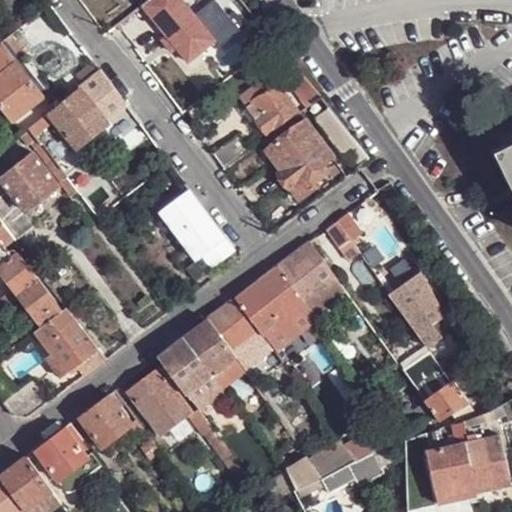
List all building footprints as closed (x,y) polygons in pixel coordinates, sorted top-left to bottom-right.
[(188,64),(215,42),(181,0),(175,0),(175,1),(173,0),(147,0),(141,5),(156,23),(165,34),(176,49),(188,64)] [(36,14),(31,18),(37,26),(54,13),(52,11),(48,5),(36,14)] [(141,5),(116,26),(117,26),(129,44),(156,23),(141,5)] [(176,49),(165,34),(161,38),(172,52),(176,49)] [(0,42),(14,61),(15,62),(19,58),(4,39),(0,42)] [(0,72),(14,61),(0,42),(0,72)] [(285,53),(276,42),(264,50),(274,62),(285,53)] [(285,53),(274,62),(288,81),(292,77),(305,94),(311,102),(320,96),(285,53)] [(0,108),(10,122),(43,97),(15,62),(14,61),(0,72),(0,108)] [(99,72),(78,89),(105,121),(125,106),(99,72)] [(292,77),(288,81),(301,97),(305,94),(292,77)] [(239,97),(245,106),(266,90),(260,82),(239,97)] [(247,108),(255,118),(266,133),(296,110),(276,83),(266,90),(245,106),(247,108)] [(78,89),(47,113),(52,120),(75,147),(106,122),(105,121),(78,89)] [(350,151),(359,144),(329,107),(316,118),(345,155),(350,151)] [(247,108),(243,112),(251,122),(255,118),(247,108)] [(27,129),(32,136),(52,120),(47,113),(27,129)] [(305,121),(266,150),(280,169),(276,172),(288,189),(290,187),(298,199),(316,185),(313,181),(326,172),(321,164),(331,157),(305,121)] [(2,148),(8,157),(29,140),(59,181),(65,177),(32,136),(27,129),(2,148)] [(213,157),(222,169),(248,150),(239,138),(213,157)] [(370,158),(359,144),(350,151),(361,165),(370,158)] [(511,144),(501,150),(511,171),(511,144)] [(0,179),(24,210),(57,185),(30,150),(0,174),(0,179)] [(511,171),(501,150),(495,153),(511,187),(511,171)] [(66,154),(58,162),(68,173),(76,166),(66,154)] [(0,220),(13,238),(15,239),(38,221),(34,215),(24,210),(0,179),(0,220)] [(232,253),(186,192),(159,212),(196,261),(202,256),(211,269),(232,253)] [(346,214),(335,222),(350,242),(355,238),(361,233),(346,214)] [(0,264),(16,252),(16,251),(13,249),(10,249),(7,251),(3,246),(13,238),(0,220),(0,264)] [(335,222),(326,230),(348,259),(358,252),(353,246),(350,242),(335,222)] [(276,267),(305,305),(336,281),(307,244),(276,267)] [(362,257),(365,261),(376,276),(388,267),(374,248),(362,257)] [(0,269),(18,292),(36,277),(17,251),(16,252),(0,264),(0,269)] [(365,261),(359,266),(370,281),(376,276),(365,261)] [(276,267),(235,299),(257,329),(263,337),(277,326),(294,313),(305,305),(276,267)] [(389,294),(420,334),(434,325),(445,317),(424,278),(420,272),(389,294)] [(42,324),(61,310),(36,277),(18,292),(42,324)] [(305,305),(313,316),(344,293),(336,281),(305,305)] [(235,299),(206,321),(228,350),(257,329),(235,299)] [(302,324),(313,316),(305,305),(294,313),(302,324)] [(64,371),(96,347),(65,307),(61,310),(42,324),(34,330),(37,335),(53,355),(50,357),(48,360),(57,372),(61,372),(64,370),(64,371)] [(294,313),(277,326),(285,337),(302,324),(294,313)] [(184,337),(212,375),(225,365),(234,358),(228,350),(206,321),(184,337)] [(434,325),(420,334),(428,345),(442,337),(434,325)] [(269,345),(271,347),(285,337),(277,326),(263,337),(269,345)] [(239,364),(241,366),(269,345),(263,337),(257,329),(228,350),(234,358),(239,364)] [(184,337),(158,357),(165,366),(176,381),(187,395),(198,410),(224,390),(223,388),(212,375),(184,337)] [(64,371),(73,383),(105,359),(96,347),(64,371)] [(426,401),(425,402),(432,410),(439,420),(440,421),(453,413),(456,419),(475,409),(469,401),(468,399),(459,387),(454,381),(454,382),(431,350),(403,370),(426,401)] [(451,353),(440,361),(454,381),(459,387),(469,379),(451,353)] [(239,364),(234,358),(212,375),(223,388),(245,372),(241,366),(239,364)] [(176,381),(165,366),(158,371),(170,385),(176,381)] [(0,370),(0,398),(13,416),(28,417),(47,402),(32,383),(36,380),(33,377),(30,379),(29,378),(15,389),(0,370)] [(129,393),(162,435),(190,415),(191,415),(170,385),(158,371),(129,393)] [(108,394),(78,417),(100,445),(129,422),(108,394)] [(409,403),(398,410),(406,423),(432,410),(425,402),(414,410),(409,403)] [(249,493),(257,488),(198,410),(191,415),(190,415),(249,493)] [(395,428),(406,423),(398,410),(388,417),(389,419),(395,428)] [(439,420),(432,410),(406,423),(395,428),(402,438),(439,420)] [(135,417),(129,422),(140,436),(146,431),(135,417)] [(402,438),(395,428),(389,419),(342,443),(355,460),(375,451),(402,438)] [(70,423),(65,427),(87,457),(93,453),(70,423)] [(65,427),(35,449),(57,480),(87,457),(65,427)] [(451,449),(427,455),(436,494),(476,486),(477,495),(511,487),(511,486),(503,439),(479,443),(478,438),(450,444),(451,449)] [(152,459),(161,452),(152,440),(143,447),(152,459)] [(355,460),(342,443),(310,460),(322,476),(355,460)] [(322,476),(305,485),(309,492),(325,484),(329,491),(355,478),(359,486),(384,471),(375,451),(355,460),(322,476)] [(57,480),(66,492),(67,491),(74,491),(81,486),(83,480),(102,465),(93,453),(87,457),(57,480)] [(283,456),(277,460),(282,466),(285,469),(290,465),(283,456)] [(24,511),(51,492),(26,457),(0,476),(0,511),(24,511)] [(310,460),(309,459),(286,469),(298,489),(305,485),(322,476),(310,460)] [(286,469),(257,488),(265,498),(268,503),(298,489),(286,469)] [(476,486),(436,494),(438,507),(478,499),(477,495),(476,486)] [(49,511),(60,504),(51,492),(24,511),(49,511)]
